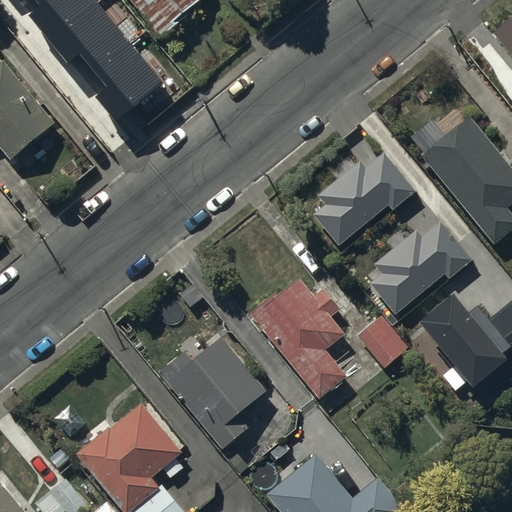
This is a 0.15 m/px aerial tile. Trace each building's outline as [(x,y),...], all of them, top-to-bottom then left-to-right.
[(0,5),(23,33),(21,35),(79,104),(93,92),(89,88),(120,62),(96,34),(98,32),(71,0),(64,0),(42,19),(26,0),(3,0),(0,3),(0,5)] [(131,0),(162,36),(190,13),(187,9),(198,0),(131,0)] [(4,65),(0,60),(0,146),(11,159),(55,123),(6,63),(4,65)] [(511,166),(469,114),(420,155),(495,245),(511,231),(511,211),(508,207),(511,203),(511,166)] [(357,267),(427,349),(452,330),(461,341),(489,319),(459,280),(463,276),(444,251),(438,256),(416,229),(388,251),(384,245),(357,267)] [(273,290),(248,311),(321,399),(348,377),(325,350),(346,333),(332,316),(341,308),(323,287),(314,295),(300,278),(278,296),(273,290)] [(381,313),(357,334),(385,368),(410,347),(381,313)] [(186,350),(159,372),(223,448),(248,427),(237,415),(267,390),(222,337),(194,360),(186,350)] [(143,402),(77,453),(123,511),(185,511),(163,483),(158,487),(152,478),(183,453),(143,402)] [(317,453),(267,494),(281,511),(408,511),(379,476),(353,498),(317,453)] [(66,478),(35,502),(43,511),(84,511),(89,508),(66,478)] [(0,511),(25,511),(0,481),(0,511)] [(116,511),(108,501),(93,511),(116,511)]
